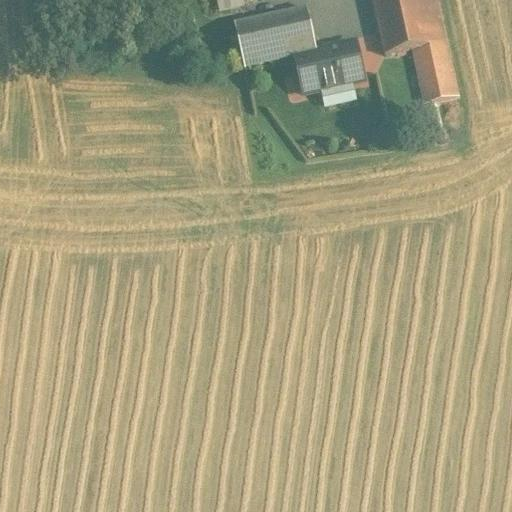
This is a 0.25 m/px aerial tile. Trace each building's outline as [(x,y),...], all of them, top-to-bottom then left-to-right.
[(434,0),(372,0),(386,58),(413,51),(444,44),(434,0)] [(306,10),(234,26),(244,69),(285,60),(316,53),(306,10)] [(133,13),(108,24),(112,37),(139,26),(133,13)] [(316,53),(285,60),(292,91),(368,74),(361,43),(316,53)] [(444,44),(413,51),(425,106),(457,99),(444,44)]
